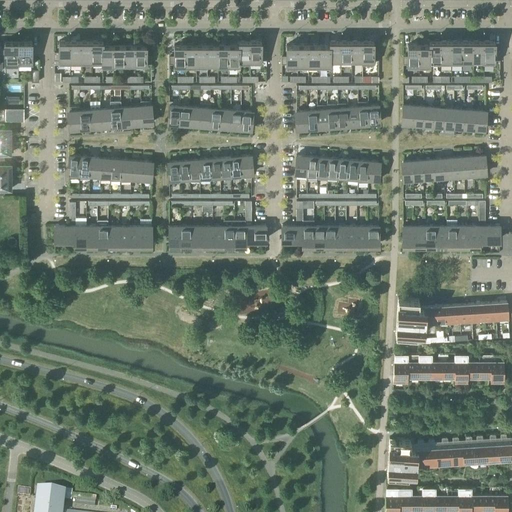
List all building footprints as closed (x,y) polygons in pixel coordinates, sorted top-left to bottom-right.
[(4,67),(18,67),(18,40),(5,40),(4,67)] [(18,40),(18,67),(18,62),(32,62),(32,40),(18,40)] [(59,64),(70,64),(70,40),(59,40),(59,51),(54,51),(54,60),(59,60),(59,64)] [(70,64),(81,64),(81,40),(70,40),(70,64)] [(81,64),(92,64),(92,40),(81,40),(81,64)] [(102,68),(102,40),(92,40),(92,64),(92,60),(102,61),(102,68)] [(102,68),(113,69),(113,44),(103,44),(103,40),(102,40),(102,68)] [(238,44),(228,44),(228,68),(239,68),(239,40),(238,40),(238,44)] [(250,40),(239,40),(239,68),(240,68),(240,64),(250,64),(250,40)] [(261,40),(250,40),(250,64),(261,64),(261,60),(266,60),(266,51),(261,51),(261,40)] [(329,44),(319,44),(319,68),(330,68),(330,40),(329,40),(329,44)] [(340,40),(330,40),(330,68),(330,60),(340,60),(340,40)] [(351,40),(340,40),(340,60),(351,60),(351,40)] [(362,40),(351,40),(351,60),(362,60),(362,64),(362,40)] [(373,40),(362,40),(362,64),(373,64),(373,60),(378,60),(378,51),(373,51),(373,40)] [(419,68),(429,68),(429,40),(429,44),(419,44),(419,68)] [(429,40),(429,68),(430,68),(430,64),(440,64),(440,40),(429,40)] [(451,40),(440,40),(440,64),(451,64),(451,40)] [(462,40),(451,40),(451,64),(462,64),(462,40)] [(473,40),(462,40),(462,64),(473,64),(473,40)] [(483,40),(473,40),(473,64),(473,60),(483,60),(483,64),(483,40)] [(495,40),(483,40),(483,64),(495,64),(495,60),(500,60),(500,51),(495,51),(495,40)] [(113,44),(113,69),(114,69),(114,65),(124,65),(124,44),(113,44)] [(135,44),(124,44),(124,65),(135,65),(135,44)] [(146,44),(135,44),(135,65),(146,65),(146,64),(151,64),(151,55),(146,55),(146,44)] [(185,68),(185,44),(174,44),(174,55),(169,55),(169,64),(174,64),(174,68),(185,68)] [(196,44),(185,44),(185,68),(196,68),(196,44)] [(207,44),(196,44),(196,68),(207,68),(207,44)] [(217,44),(207,44),(207,68),(207,64),(217,64),(217,68),(217,44)] [(228,44),(217,44),(217,68),(228,68),(228,44)] [(297,68),(297,44),(286,44),(286,55),(281,55),(281,64),(286,64),(286,68),(297,68)] [(308,44),(297,44),(297,68),(308,68),(308,44)] [(319,44),(308,44),(308,68),(319,68),(319,44)] [(407,68),(419,68),(419,44),(407,44),(407,55),(402,55),(402,64),(407,64),(407,68)] [(132,105),(130,105),(130,124),(131,124),(141,123),(141,100),(140,100),(140,104),(140,105),(132,105)] [(151,100),(141,100),(141,123),(151,123),(151,100)] [(179,124),(179,123),(179,100),(169,100),(169,123),(179,123),(179,124)] [(189,124),(190,124),(190,105),(188,105),(180,105),(180,104),(180,100),(179,100),(179,123),(189,124)] [(90,101),(90,108),(90,128),(90,127),(100,127),(100,107),(99,107),(99,101),(90,101)] [(358,101),(358,105),(358,124),(358,123),(368,123),(368,104),(368,101),(358,101)] [(199,125),(200,125),(200,102),(199,102),(199,105),(198,106),(190,106),(190,105),(190,124),(199,124),(199,125)] [(209,126),(210,126),(210,102),(200,102),(200,125),(209,125),(209,126)] [(220,127),(220,107),(219,107),(211,107),(211,106),(210,106),(210,102),(210,126),(220,126),(220,127)] [(337,103),(337,126),(338,126),(338,125),(347,125),(347,105),(347,102),(337,102),(337,103)] [(326,104),(317,104),(317,127),(327,127),(327,103),(326,103),(326,104)] [(337,103),(327,103),(327,127),(328,127),(328,126),(337,126),(337,103)] [(308,109),(307,109),(307,128),(307,127),(317,127),(317,104),(316,104),(316,108),(316,109),(308,109)] [(369,104),(368,104),(368,123),(378,123),(378,104),(377,104),(369,104)] [(402,123),(412,123),(412,104),(411,104),(403,104),(402,104),(402,123)] [(412,124),(423,124),(423,105),(422,105),(414,105),(414,104),(412,104),(412,123),(412,124)] [(111,106),(110,106),(110,126),(111,126),(111,125),(120,125),(120,105),(120,106),(111,106)] [(122,106),(120,105),(120,125),(121,125),(121,124),(130,124),(130,105),(130,106),(122,106)] [(349,105),(347,105),(347,125),(348,125),(348,124),(358,124),(358,105),(357,105),(357,106),(349,106),(349,105)] [(423,124),(433,124),(433,106),(432,106),(424,106),(424,105),(423,105),(423,124)] [(79,128),(79,106),(69,106),(69,128),(79,128)] [(80,106),(79,106),(79,128),(80,128),(90,128),(90,108),(89,108),(89,109),(81,109),(80,109),(80,106)] [(101,107),(100,107),(100,127),(100,126),(110,126),(110,106),(109,106),(109,107),(101,107)] [(433,125),(443,125),(443,106),(442,106),(434,106),(433,106),(433,124),(433,125)] [(443,126),(453,126),(453,107),(452,107),(444,107),(444,106),(443,106),(443,125),(443,126)] [(230,127),(230,108),(229,108),(221,108),(221,107),(220,107),(220,127),(230,127)] [(453,127),(463,127),(463,108),(462,108),(454,108),(454,107),(453,107),(453,126),(453,127)] [(240,128),(241,128),(240,109),(239,109),(231,109),(231,108),(230,108),(230,127),(240,127),(240,128)] [(463,128),(474,128),(474,109),(473,109),(465,109),(465,108),(463,108),(463,127),(463,128)] [(240,109),(241,128),(251,128),(251,109),(249,109),(249,110),(241,110),(241,109),(240,109)] [(307,128),(307,109),(306,109),(306,110),(298,110),(298,109),(296,109),(296,128),(307,128)] [(474,109),(474,128),(485,128),(485,109),(483,110),(475,110),(475,109),(474,109)] [(0,140),(11,141),(10,128),(4,128),(4,123),(0,122),(0,140)] [(0,158),(4,158),(4,153),(11,153),(11,141),(0,140),(0,158)] [(69,177),(79,177),(79,154),(69,154),(69,177)] [(80,178),(90,178),(90,155),(80,155),(80,154),(79,154),(79,177),(80,177),(80,178)] [(240,155),(230,155),(230,178),(240,178),(240,177),(241,177),(241,154),(240,154),(240,155)] [(251,154),(241,154),(241,177),(251,177),(251,154)] [(306,178),(307,178),(307,154),(296,154),(296,173),(298,173),(306,173),(306,174),(306,178)] [(307,178),(317,178),(317,155),(307,155),(307,154),(307,178)] [(474,154),(474,155),(474,174),(475,174),(475,173),(483,173),(485,173),(485,154),(474,154)] [(99,180),(100,180),(100,156),(90,156),(90,155),(90,178),(90,175),(91,175),(99,175),(99,176),(99,180)] [(230,156),(220,156),(220,179),(230,179),(230,178),(230,155),(230,156)] [(326,176),(327,176),(327,156),(317,156),(317,155),(317,178),(317,175),(318,175),(326,175),(326,176)] [(463,155),(463,156),(463,175),(465,175),(465,174),(473,174),(474,174),(474,155),(463,155)] [(100,180),(110,180),(110,157),(100,157),(100,156),(100,180)] [(220,157),(210,157),(210,180),(220,180),(220,179),(220,156),(220,157)] [(337,176),(337,157),(328,157),(328,156),(327,156),(327,176),(329,176),(329,175),(337,175),(337,176)] [(453,156),(453,157),(453,176),(454,176),(454,175),(462,175),(463,175),(463,156),(453,156)] [(110,180),(120,180),(120,158),(111,158),(111,157),(110,157),(110,180)] [(209,158),(200,158),(200,180),(210,180),(210,157),(209,157),(209,158)] [(347,177),(347,158),(338,158),(338,157),(337,157),(337,176),(339,176),(347,176),(347,177)] [(443,157),(443,158),(443,176),(444,176),(444,175),(452,175),(452,176),(453,176),(453,157),(443,157)] [(0,176),(11,176),(11,164),(4,164),(4,158),(0,158),(0,176)] [(121,181),(130,181),(130,158),(121,158),(120,158),(120,180),(121,180),(121,181)] [(130,158),(130,181),(131,181),(131,178),(132,178),(140,178),(140,179),(141,179),(141,159),(131,159),(131,158),(130,158)] [(189,159),(179,159),(179,179),(180,179),(180,178),(188,178),(189,178),(189,181),(190,158),(189,158),(189,159)] [(199,158),(190,158),(189,181),(199,181),(199,180),(200,180),(200,158),(199,158)] [(357,182),(358,182),(358,158),(348,158),(347,158),(347,177),(349,177),(357,177),(357,178),(357,182)] [(358,158),(358,182),(368,182),(368,159),(358,159),(358,158)] [(423,158),(423,159),(423,178),(424,178),(424,177),(432,177),(433,177),(433,158),(423,158)] [(433,158),(433,177),(434,177),(434,176),(442,176),(443,176),(443,158),(433,158)] [(141,159),(141,179),(142,179),(150,179),(151,179),(151,160),(141,160),(141,159)] [(179,183),(179,179),(179,159),(179,160),(169,160),(169,182),(179,183)] [(368,159),(368,182),(368,179),(377,179),(378,179),(378,160),(368,160),(368,159)] [(412,159),(412,160),(412,179),(414,179),(414,178),(422,178),(423,178),(423,159),(412,159)] [(412,179),(412,160),(402,160),(402,179),(403,179),(411,179),(412,179)] [(11,176),(0,176),(0,193),(4,194),(4,189),(11,189),(11,176)] [(478,207),(478,224),(478,244),(479,244),(479,239),(499,239),(499,224),(485,224),(485,207),(478,207)] [(75,244),(75,224),(75,210),(69,210),(69,224),(54,224),(54,239),(75,239),(75,244)] [(245,224),(245,244),(245,239),(266,239),(266,224),(251,224),(251,210),(245,210),(245,224)] [(303,244),(303,224),(303,210),(296,210),(296,224),(281,224),(281,239),(302,239),(302,244),(303,244)] [(75,244),(86,244),(86,224),(75,224),(75,244)] [(86,244),(97,244),(97,224),(86,224),(86,244)] [(97,244),(108,244),(108,224),(97,224),(97,244)] [(108,244),(118,244),(118,224),(108,224),(108,244)] [(118,244),(129,244),(129,224),(118,224),(118,244)] [(129,244),(140,244),(140,224),(129,224),(129,244)] [(140,224),(140,244),(150,244),(150,242),(151,242),(151,224),(140,224)] [(170,244),(180,244),(180,224),(169,224),(169,242),(170,242),(170,244)] [(180,244),(191,244),(191,224),(180,224),(180,244)] [(191,244),(201,244),(201,224),(191,224),(191,244)] [(201,244),(212,244),(212,224),(201,224),(201,244)] [(212,244),(223,244),(223,224),(212,224),(212,244)] [(223,244),(234,244),(234,224),(223,224),(223,244)] [(234,244),(245,244),(245,224),(234,224),(234,244)] [(303,244),(313,244),(313,224),(303,224),(303,244)] [(313,244),(324,244),(324,224),(313,224),(313,244)] [(324,244),(335,244),(335,224),(324,224),(324,244)] [(335,244),(346,244),(346,224),(335,224),(335,244)] [(346,244),(356,244),(356,224),(346,224),(346,244)] [(356,244),(367,244),(367,224),(356,224),(356,244)] [(367,224),(367,244),(377,244),(377,242),(378,242),(378,224),(367,224)] [(404,244),(413,244),(413,224),(402,224),(402,242),(404,242),(404,244)] [(413,244),(424,244),(424,224),(413,224),(413,244)] [(424,244),(435,244),(435,224),(424,224),(424,244)] [(435,244),(446,244),(446,224),(435,224),(435,244)] [(446,244),(456,244),(456,224),(446,224),(446,244)] [(456,244),(467,244),(467,224),(456,224),(456,244)] [(467,244),(478,244),(478,224),(467,224),(467,244)] [(395,334),(396,334),(417,335),(417,329),(421,329),(422,322),(423,322),(422,306),(418,306),(419,298),(398,297),(395,334)] [(507,300),(494,301),(495,317),(508,316),(507,300)] [(494,301),(482,302),(483,318),(495,317),(494,301)] [(482,302),(470,303),(471,319),(483,318),(482,302)] [(470,303),(458,304),(459,320),(471,319),(470,303)] [(445,304),(433,305),(434,321),(446,320),(445,304)] [(458,304),(445,304),(446,320),(459,320),(458,304)] [(433,305),(422,306),(423,322),(434,321),(433,305)] [(407,379),(407,376),(407,360),(407,353),(402,353),(395,353),(394,353),(393,379),(407,379)] [(415,360),(407,360),(407,376),(419,376),(419,353),(414,353),(413,357),(415,357),(415,360)] [(422,353),(419,353),(419,376),(431,376),(431,360),(431,353),(422,353)] [(439,360),(431,360),(431,376),(443,376),(443,353),(438,353),(437,357),(439,357),(439,360)] [(447,353),(443,353),(443,376),(454,376),(454,360),(446,360),(446,357),(448,357),(447,353)] [(454,353),(454,360),(454,376),(454,379),(467,379),(467,376),(467,353),(463,353),(454,353)] [(471,353),(467,353),(467,376),(479,376),(479,360),(478,360),(470,360),(470,357),(472,357),(471,353)] [(478,353),(478,360),(479,360),(479,376),(490,376),(491,376),(491,353),(478,353)] [(503,353),(491,353),(491,376),(490,376),(490,379),(503,379),(503,353)] [(413,462),(412,446),(410,446),(410,438),(389,437),(387,474),(408,476),(408,469),(413,470),(413,462)] [(510,440),(486,441),(487,457),(494,457),(494,458),(498,458),(498,457),(511,456),(510,440)] [(486,441),(461,443),(462,459),(470,459),(474,459),(474,458),(487,457),(486,441)] [(461,443),(436,445),(437,461),(446,460),(446,461),(450,461),(450,460),(462,459),(461,443)] [(436,445),(412,446),(413,462),(422,462),(426,462),(426,461),(437,461),(436,445)] [(398,511),(399,509),(398,509),(398,486),(386,486),(384,511),(398,511)] [(399,509),(410,509),(410,493),(410,486),(398,486),(398,509),(399,509)] [(410,509),(422,509),(422,486),(418,486),(417,490),(419,491),(419,493),(410,493),(410,509)] [(422,509),(434,509),(434,493),(435,493),(434,487),(426,487),(426,486),(422,486),(422,509)] [(434,509),(446,509),(446,486),(442,486),(441,490),(443,491),(443,493),(435,493),(434,493),(434,509)] [(446,509),(458,509),(458,486),(446,486),(446,509)] [(470,511),(471,509),(471,486),(458,486),(458,509),(457,511),(470,511)] [(471,509),(482,509),(482,493),(474,493),(474,491),(476,490),(475,486),(471,486),(471,509)] [(482,509),(494,509),(494,486),(490,486),(489,490),(491,491),(491,493),(482,493),(482,509)] [(494,486),(494,509),(493,511),(506,511),(507,493),(506,493),(500,493),(499,486),(494,486)] [(61,511),(64,495),(38,492),(35,511),(61,511)]
